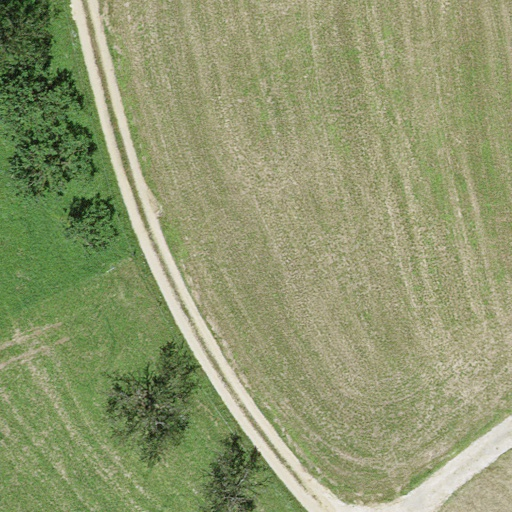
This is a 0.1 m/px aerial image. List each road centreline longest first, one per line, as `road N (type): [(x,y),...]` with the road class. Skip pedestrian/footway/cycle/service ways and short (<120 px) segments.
road 1 (track): [(92,0),(154,242),(203,343),(291,470),(333,511)]
road 2 (track): [(419,511),(511,429)]
